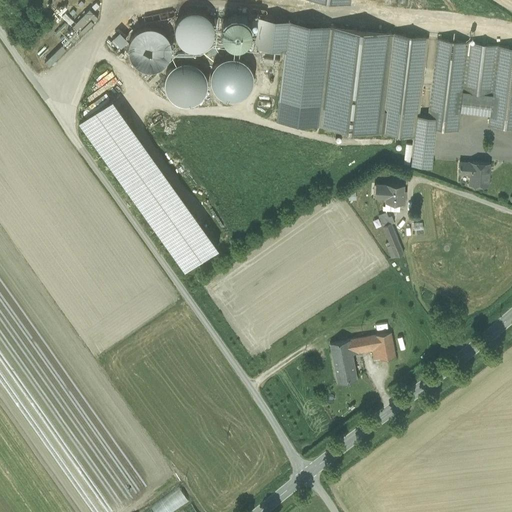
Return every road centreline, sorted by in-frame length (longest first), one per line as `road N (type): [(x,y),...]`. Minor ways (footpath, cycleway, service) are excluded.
road 1 (track): [(307,473),(0,33)]
road 2 (tertiary): [(307,473),(511,312)]
